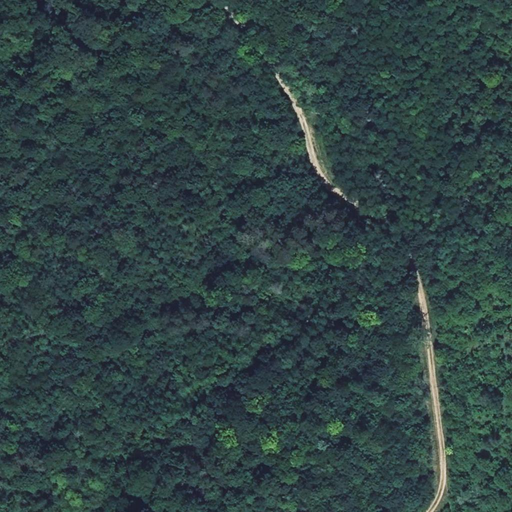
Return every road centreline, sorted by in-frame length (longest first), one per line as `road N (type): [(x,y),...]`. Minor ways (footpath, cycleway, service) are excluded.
road 1 (track): [(434,511),(444,485),(419,274),(395,234),(349,211),(332,192),(294,97),(237,17),(216,13),(161,29),(0,112)]
road 2 (track): [(325,511),(365,286),(364,219),(203,511)]
